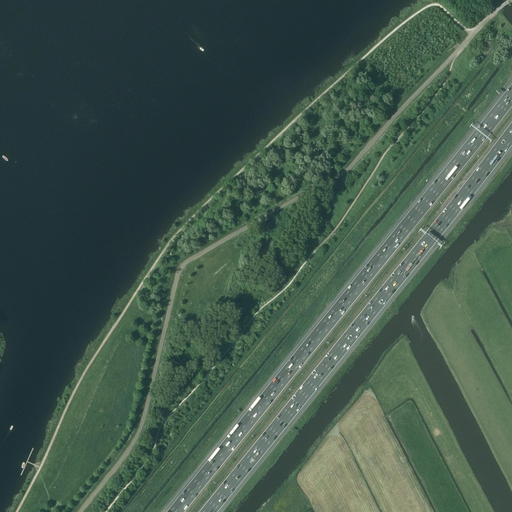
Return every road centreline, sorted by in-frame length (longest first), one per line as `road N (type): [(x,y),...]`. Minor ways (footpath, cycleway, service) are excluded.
road 1 (unknown): [(104,511),(152,450),(165,418),(336,226),(390,142),(442,84),(452,55)]
road 2 (motorway): [(511,94),(175,511)]
road 3 (motorway): [(208,511),(511,134)]
